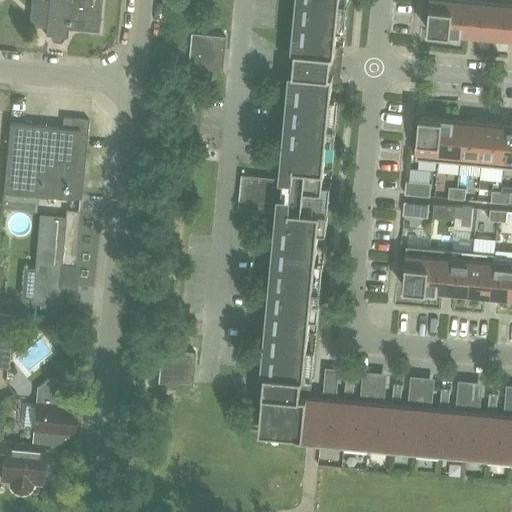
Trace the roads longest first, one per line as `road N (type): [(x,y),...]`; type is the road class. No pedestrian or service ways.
road 1 (residential): [(511,360),(351,345),(379,70)]
road 2 (unclassified): [(94,511),(134,79)]
road 3 (unclassified): [(134,79),(0,67)]
road 4 (residential): [(511,84),(379,70)]
